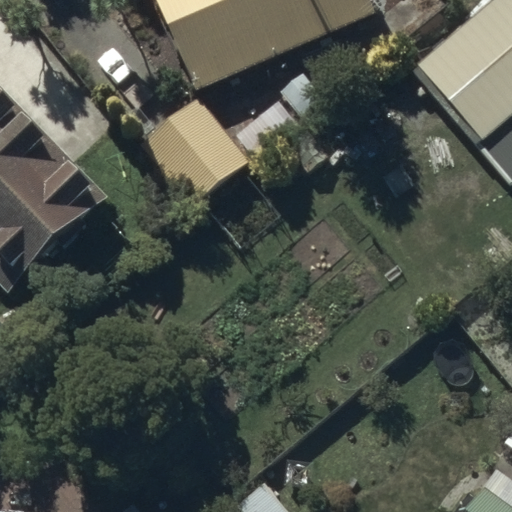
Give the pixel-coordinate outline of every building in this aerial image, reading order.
[(154,0),(195,96),(376,19),(368,0),(154,0)] [(511,190),(511,0),(498,0),(411,74),(510,191),(511,190)] [(106,201),(0,90),(0,289),(8,298),(106,201)] [(257,174),(200,102),(140,150),(197,222),(257,174)] [(511,511),(481,489),(463,511),(511,511)]
